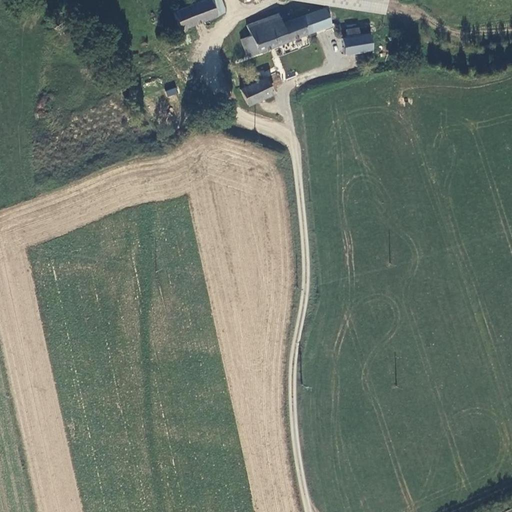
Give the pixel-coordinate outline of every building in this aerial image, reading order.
[(208,0),(197,0),(172,8),(179,28),(213,16),(208,0)] [(219,0),(208,0),(213,16),(224,12),(219,0)] [(249,22),(252,32),(243,34),(248,51),(313,30),(315,36),(330,32),(327,24),(332,23),(326,7),(283,21),(281,12),(249,22)] [(341,34),(343,50),(372,46),(370,31),(360,32),(360,26),(349,27),(350,34),(341,34)] [(188,45),(169,53),(184,87),(203,79),(188,45)] [(266,78),(240,87),(246,103),(272,94),(266,78)] [(165,90),(168,97),(178,93),(176,87),(165,90)] [(171,111),(187,103),(183,95),(167,103),(171,111)]
